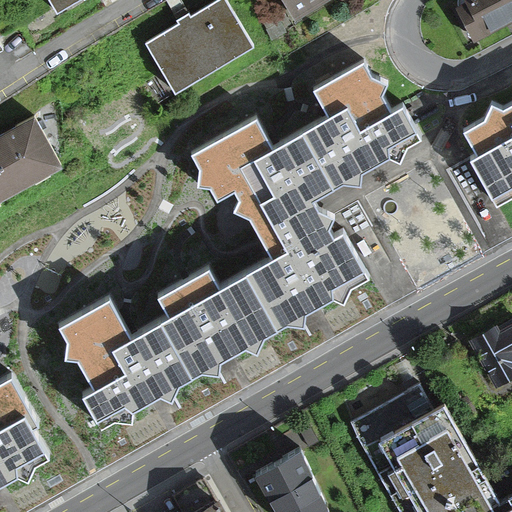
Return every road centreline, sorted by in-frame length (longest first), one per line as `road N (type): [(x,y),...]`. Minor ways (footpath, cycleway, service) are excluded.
road 1 (secondary): [(74,511),(511,267)]
road 2 (residential): [(0,87),(144,0)]
road 3 (residential): [(511,51),(455,76),(423,66),(405,37),(415,0)]
